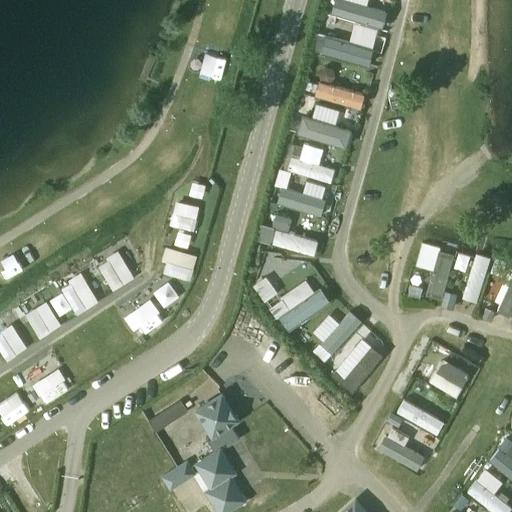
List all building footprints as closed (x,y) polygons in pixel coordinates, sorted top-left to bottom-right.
[(351,39),(326,34),(323,52),(372,62),(380,25),(355,20),(351,39)] [(320,78),(316,95),(364,107),(368,90),(320,78)] [(306,89),(315,91),(317,84),(308,81),(306,89)] [(313,115),(304,113),(299,131),(348,145),(354,127),(337,122),(341,109),(317,102),(313,115)] [(299,121),(289,118),(286,128),(296,131),(299,121)] [(295,145),(293,154),(303,157),(306,148),(295,145)] [(197,229),(201,203),(176,199),(172,225),(197,229)] [(291,218),(275,213),(271,225),(287,230),(291,218)] [(185,265),(192,239),(172,234),(165,259),(185,265)] [(99,261),(113,290),(137,279),(122,250),(99,261)] [(478,301),(495,255),(480,250),(463,295),(478,301)] [(511,313),(511,312),(511,267),(495,307),(511,313)] [(62,282),(76,313),(100,303),(86,271),(62,282)] [(324,285),(317,290),(309,277),(280,295),(289,309),(282,313),(291,327),(333,300),(324,285)] [(419,299),(422,288),(410,285),(407,296),(419,299)] [(456,293),(445,290),(441,305),(452,308),(456,293)] [(150,291),(123,307),(135,328),(162,312),(150,291)] [(50,299),(27,311),(40,337),(63,325),(50,299)] [(354,307),(324,340),(336,351),(366,318),(354,307)] [(486,308),(482,316),(490,320),(494,312),(486,308)] [(8,313),(0,317),(0,329),(2,332),(0,332),(0,348),(7,360),(29,348),(8,313)] [(355,357),(374,366),(384,345),(365,336),(355,357)] [(430,381),(461,397),(474,372),(443,356),(430,381)] [(36,390),(52,379),(41,363),(25,375),(36,390)] [(225,442),(227,446),(239,438),(231,424),(238,420),(222,394),(196,410),(211,434),(205,437),(213,449),(215,448),(225,442)] [(148,420),(155,431),(188,411),(186,395),(148,420)] [(404,398),(397,413),(442,432),(448,417),(404,398)] [(387,420),(398,426),(402,418),(391,412),(387,420)] [(434,449),(439,436),(425,431),(420,444),(434,449)] [(511,442),(506,437),(497,447),(504,453),(511,443),(511,442)] [(220,448),(194,464),(199,471),(210,488),(205,491),(217,511),(228,511),(246,501),(231,477),(236,473),(220,448)] [(170,490),(194,474),(195,474),(187,461),(162,476),(170,490)] [(486,466),(467,491),(495,511),(509,511),(511,508),(511,503),(496,491),(504,480),(486,466)] [(453,503),(460,509),(468,499),(461,493),(453,503)] [(365,511),(355,500),(342,511),(365,511)]
